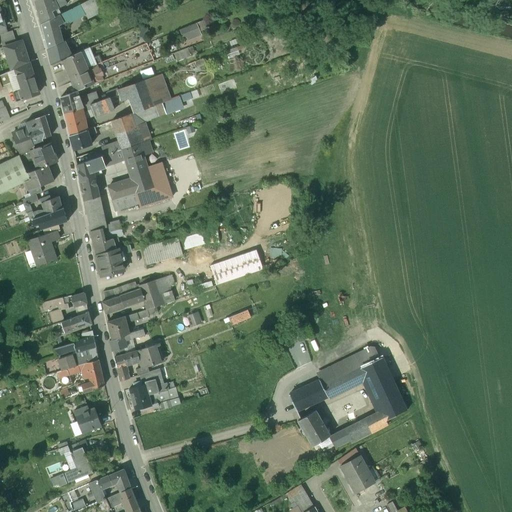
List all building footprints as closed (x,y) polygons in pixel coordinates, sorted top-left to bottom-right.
[(36,0),(35,1),(41,25),(58,16),(61,14),(58,9),(67,5),(64,0),(36,0)] [(88,0),(84,2),(89,11),(103,3),(101,0),(88,0)] [(84,2),(80,5),(84,13),(89,11),(84,2)] [(61,14),(58,16),(63,24),(69,20),(69,21),(84,13),(80,5),(61,14)] [(58,16),(41,25),(48,48),(63,41),(56,27),(63,25),(63,24),(58,16)] [(202,19),(177,30),(184,47),(203,39),(198,29),(205,26),(202,19)] [(7,32),(1,34),(3,40),(3,41),(14,37),(12,31),(7,32)] [(14,37),(3,41),(3,40),(1,41),(3,47),(4,47),(16,43),(14,37)] [(16,43),(4,47),(11,70),(28,63),(28,62),(29,62),(22,41),(16,43)] [(63,41),(48,48),(51,65),(63,60),(71,56),(63,41)] [(188,49),(174,54),(177,62),(191,56),(188,49)] [(71,56),(63,60),(70,76),(87,69),(80,52),(71,56)] [(203,59),(194,62),(197,68),(205,65),(203,59)] [(36,86),(28,63),(11,70),(0,75),(0,84),(1,87),(10,83),(9,81),(15,78),(17,85),(20,84),(22,90),(13,92),(16,101),(38,94),(36,86)] [(87,69),(70,76),(77,91),(78,91),(103,81),(101,76),(103,76),(100,69),(98,70),(96,65),(87,69)] [(160,75),(144,80),(153,107),(169,101),(160,75)] [(153,107),(144,80),(118,90),(120,95),(122,102),(129,99),(134,113),(138,112),(153,107)] [(96,93),(80,99),(78,91),(77,91),(61,98),(64,114),(90,105),(100,102),(96,93)] [(138,112),(142,124),(144,123),(184,109),(181,101),(183,101),(181,97),(138,112)] [(100,102),(90,105),(92,110),(94,116),(114,109),(110,98),(100,102)] [(90,105),(64,114),(69,136),(86,131),(83,123),(86,122),(83,113),(92,110),(90,105)] [(134,113),(112,122),(119,142),(122,150),(123,150),(151,139),(144,123),(142,124),(138,112),(134,113)] [(45,116),(25,123),(29,133),(33,143),(51,136),(47,126),(45,116)] [(177,124),(179,130),(192,126),(190,122),(189,119),(177,124)] [(86,131),(69,136),(74,151),(91,146),(88,135),(86,131)] [(29,133),(16,138),(20,149),(33,143),(29,133)] [(151,139),(123,150),(132,180),(136,193),(153,187),(147,168),(143,155),(144,154),(151,152),(148,143),(149,143),(148,141),(151,140),(151,139)] [(119,142),(101,148),(102,150),(104,156),(115,152),(122,150),(119,142)] [(33,143),(20,149),(23,155),(30,151),(35,149),(33,143)] [(35,149),(30,151),(33,159),(43,155),(45,160),(39,162),(42,168),(48,166),(57,163),(55,157),(51,143),(35,149)] [(102,150),(93,153),(96,159),(101,157),(104,156),(102,150)] [(23,155),(19,156),(22,163),(33,159),(30,151),(23,155)] [(104,156),(101,157),(105,166),(110,164),(110,165),(117,162),(118,160),(115,152),(104,156)] [(93,153),(75,159),(76,166),(96,159),(93,153)] [(33,159),(35,164),(39,162),(45,160),(43,155),(33,159)] [(22,163),(19,156),(0,165),(0,194),(24,182),(29,180),(22,163)] [(96,159),(76,166),(80,183),(94,179),(92,170),(105,166),(101,157),(96,159)] [(153,187),(136,193),(140,204),(139,204),(140,207),(172,197),(162,163),(147,168),(153,187)] [(42,168),(28,173),(31,179),(29,180),(24,182),(28,191),(27,191),(28,191),(40,187),(54,181),(48,166),(42,168)] [(94,179),(80,183),(84,202),(98,197),(94,179)] [(132,180),(108,187),(112,200),(136,193),(132,180)] [(40,187),(28,191),(30,197),(36,195),(42,192),(40,187)] [(136,193),(112,200),(115,211),(139,204),(140,204),(136,193)] [(28,202),(29,204),(39,200),(36,195),(30,197),(27,198),(28,202)] [(50,199),(49,196),(40,200),(41,204),(42,204),(44,210),(38,211),(33,213),(35,219),(40,217),(46,215),(61,209),(61,208),(62,208),(58,196),(50,199)] [(119,221),(104,226),(98,197),(84,202),(90,231),(102,228),(105,241),(113,239),(111,232),(121,229),(119,221)] [(29,204),(28,202),(23,204),(29,218),(30,221),(35,219),(33,213),(29,204)] [(61,209),(46,215),(49,223),(49,224),(62,219),(68,216),(69,216),(67,207),(61,209)] [(46,215),(40,217),(43,226),(49,223),(46,215)] [(57,225),(43,229),(44,236),(57,231),(57,232),(59,232),(57,225)] [(105,241),(102,228),(90,231),(90,232),(96,255),(115,249),(113,239),(105,241)] [(121,229),(111,232),(113,239),(122,236),(121,229)] [(207,231),(208,243),(218,242),(216,230),(207,231)] [(44,236),(28,241),(36,266),(56,259),(56,258),(55,259),(51,246),(52,246),(50,242),(59,239),(57,232),(57,231),(44,236)] [(202,233),(179,239),(182,251),(205,245),(202,233)] [(141,248),(146,266),(183,255),(182,251),(179,239),(178,238),(141,248)] [(217,286),(278,265),(272,245),(210,266),(217,286)] [(115,249),(96,255),(96,256),(97,256),(99,262),(98,262),(98,263),(99,263),(100,267),(99,268),(99,269),(100,268),(102,275),(101,276),(124,271),(119,248),(115,249)] [(171,276),(166,277),(168,287),(174,284),(171,276)] [(166,277),(155,281),(159,294),(170,291),(168,287),(166,277)] [(155,281),(139,286),(140,289),(144,301),(147,310),(156,307),(163,305),(159,294),(155,281)] [(113,290),(116,298),(120,296),(140,289),(139,286),(138,282),(113,290)] [(120,296),(124,307),(144,301),(140,289),(120,296)] [(113,290),(103,292),(105,301),(116,298),(113,290)] [(173,301),(170,291),(159,294),(163,305),(173,301)] [(84,293),(72,297),(74,307),(87,304),(84,293)] [(105,301),(102,302),(105,314),(124,307),(120,296),(116,298),(105,301)] [(72,297),(66,299),(66,298),(56,300),(58,306),(67,304),(68,309),(74,307),(72,297)] [(58,306),(55,307),(49,309),(52,321),(70,317),(68,309),(67,304),(58,306)] [(156,307),(147,310),(149,315),(158,313),(156,307)] [(147,310),(124,317),(126,322),(127,321),(128,323),(149,317),(149,315),(147,310)] [(195,310),(183,314),(187,326),(199,322),(195,310)] [(244,311),(225,319),(229,328),(248,320),(244,311)] [(87,313),(73,318),(61,323),(65,334),(92,325),(87,313)] [(124,317),(107,323),(112,340),(124,336),(123,336),(129,334),(126,322),(124,317)] [(313,336),(304,318),(296,322),(305,339),(313,336)] [(61,323),(52,326),(56,337),(65,334),(61,323)] [(112,340),(109,341),(112,352),(126,347),(125,341),(144,336),(143,329),(129,334),(123,336),(124,336),(112,340)] [(92,331),(80,335),(82,340),(93,336),(92,331)] [(83,341),(54,349),(57,356),(75,350),(75,353),(76,354),(96,348),(93,337),(83,341)] [(145,348),(137,351),(139,361),(141,368),(135,370),(138,376),(139,375),(149,372),(147,367),(160,362),(155,345),(148,347),(145,348)] [(126,347),(112,352),(114,358),(128,354),(126,347)] [(369,347),(343,359),(349,373),(358,369),(376,360),(369,347)] [(96,348),(76,354),(75,353),(72,354),(72,355),(76,366),(98,360),(96,348)] [(128,354),(114,358),(116,367),(125,365),(139,361),(137,351),(128,354)] [(72,355),(58,360),(63,371),(67,370),(76,366),(72,355)] [(407,412),(382,358),(376,360),(358,369),(365,383),(377,411),(384,423),(386,421),(407,412)] [(343,359),(316,373),(318,376),(320,381),(323,386),(349,373),(343,359)] [(98,360),(76,366),(67,370),(68,375),(69,375),(77,372),(79,371),(82,373),(100,368),(98,360)] [(129,379),(125,365),(116,367),(120,382),(129,379)] [(100,368),(82,373),(84,379),(89,378),(90,381),(102,377),(100,368)] [(149,372),(139,375),(142,386),(145,385),(156,382),(157,386),(164,384),(160,369),(149,372)] [(349,373),(323,386),(328,398),(329,400),(365,383),(358,369),(349,373)] [(63,371),(57,373),(59,380),(60,380),(61,381),(70,379),(69,375),(68,375),(67,370),(63,371)] [(318,376),(307,380),(310,385),(320,381),(318,376)] [(102,377),(90,381),(91,383),(85,385),(77,388),(79,395),(93,390),(104,386),(102,377)] [(70,379),(61,381),(63,388),(72,385),(70,379)] [(310,385),(289,395),(298,412),(328,398),(323,386),(320,381),(310,385)] [(156,382),(145,385),(148,396),(149,397),(158,394),(156,386),(157,386),(156,382)] [(165,385),(167,391),(175,388),(173,382),(165,385)] [(157,386),(156,386),(158,394),(167,391),(165,385),(165,384),(164,384),(157,386)] [(142,386),(129,390),(132,400),(148,396),(145,385),(142,386)] [(168,390),(167,391),(170,401),(168,402),(170,408),(180,405),(175,388),(168,390)] [(66,390),(59,392),(62,399),(69,396),(66,390)] [(151,406),(142,409),(143,411),(154,408),(154,407),(157,406),(157,405),(168,402),(170,401),(167,391),(158,394),(149,397),(151,406)] [(148,396),(132,400),(135,411),(142,409),(151,406),(149,397),(148,396)] [(168,402),(157,405),(157,406),(159,412),(170,408),(168,402)] [(84,408),(73,412),(82,434),(102,427),(94,408),(85,412),(84,408)] [(331,435),(316,411),(297,422),(311,447),(329,436),(331,435)] [(331,435),(329,436),(334,445),(335,448),(350,440),(352,444),(388,425),(386,421),(384,423),(377,411),(331,435)] [(329,436),(317,444),(323,452),(328,449),(334,445),(329,436)] [(82,448),(70,453),(76,468),(63,474),(51,479),(54,487),(58,485),(59,487),(67,484),(67,483),(92,473),(82,448)] [(355,448),(341,458),(344,464),(359,455),(355,448)] [(344,464),(341,466),(339,468),(341,473),(344,473),(352,486),(349,488),(352,493),(355,493),(356,493),(374,483),(359,455),(344,464)] [(124,470),(108,476),(88,484),(97,503),(106,499),(102,490),(116,484),(120,493),(131,488),(124,470)] [(301,485),(290,492),(293,498),(304,491),(301,485)] [(130,511),(139,509),(131,488),(120,493),(106,499),(110,509),(122,503),(125,511),(130,511)] [(304,491),(293,498),(300,511),(307,511),(314,508),(304,491)] [(83,500),(73,505),(75,511),(77,511),(86,508),(83,500)] [(397,511),(392,502),(387,505),(390,511),(397,511)]
